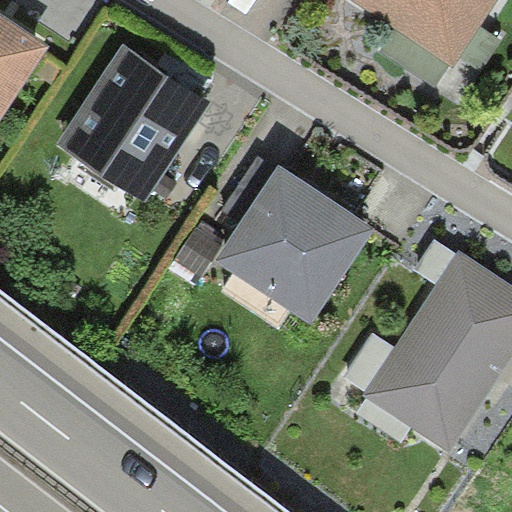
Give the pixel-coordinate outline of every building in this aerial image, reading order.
[(498,0),(350,0),(395,30),(449,67),(452,69),(498,0)] [(0,121),(48,50),(0,18),(0,17),(0,121)] [(449,67),(395,30),(381,52),(434,88),(449,67)] [(145,206),(211,106),(169,78),(123,47),(56,147),(145,206)] [(215,265),(310,329),(375,233),(279,170),(215,265)] [(511,360),(511,287),(459,253),(363,397),(449,455),(492,390),(511,360)]
